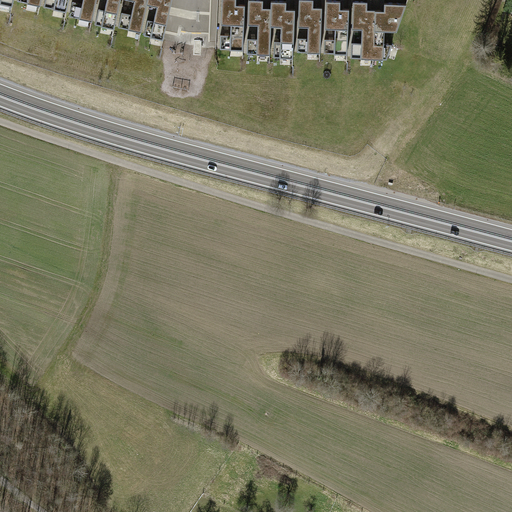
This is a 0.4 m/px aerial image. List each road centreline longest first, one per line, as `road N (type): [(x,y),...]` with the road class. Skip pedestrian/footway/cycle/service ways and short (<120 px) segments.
road 1 (track): [(0,121),(511,279)]
road 2 (trunk): [(511,234),(125,131),(0,88)]
road 3 (trunk): [(0,101),(218,169),(511,246)]
